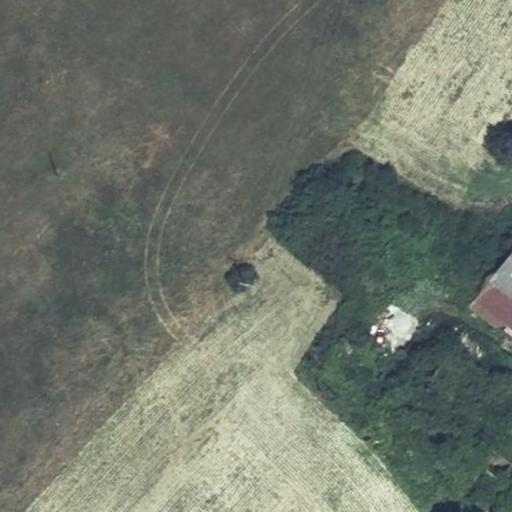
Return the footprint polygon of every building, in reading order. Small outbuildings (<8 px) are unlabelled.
[(511,252),(489,281),(511,299),(511,252)] [(310,374),(317,379),(344,350),(348,354),(359,339),(347,331),(310,374)] [(423,364),(383,417),(395,426),(406,434),(415,442),(472,485),(480,474),(498,487),(511,468),(511,369),(465,334),(434,373),(423,364)] [(406,434),(395,426),(385,439),(405,455),(415,442),(406,434)] [(511,468),(498,487),(511,498),(511,468)] [(489,498),(498,487),(480,474),(472,485),(489,498)]
